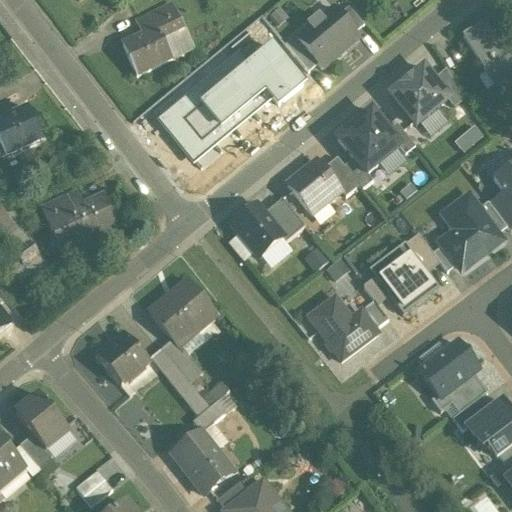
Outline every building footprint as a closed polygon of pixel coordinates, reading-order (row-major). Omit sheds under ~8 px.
[(183,32),(172,8),(142,23),(148,37),(158,33),(162,42),(183,32)] [(364,30),(348,11),(339,19),(354,37),(364,30)] [(318,21),(307,30),(309,33),(297,44),(317,69),(321,73),(358,42),(354,37),(339,19),(334,13),(321,24),(318,21)] [(511,70),(484,27),(462,41),(495,93),(511,82),(511,70)] [(148,37),(122,50),(137,80),(172,63),(162,42),(158,33),(148,37)] [(297,44),(294,41),(285,49),(308,77),(317,69),(297,44)] [(162,125),(194,163),(271,100),(279,109),(303,89),(272,52),(247,72),(239,61),(162,125)] [(423,73),(412,82),(411,81),(410,82),(411,83),(402,90),(401,89),(400,90),(401,91),(390,100),(415,131),(426,122),(427,123),(428,122),(427,121),(436,114),(437,115),(438,114),(437,113),(447,105),(448,104),(432,84),(423,73)] [(446,73),(432,84),(448,104),(447,105),(454,112),(465,103),(446,73)] [(1,125),(0,125),(0,149),(5,160),(41,144),(27,114),(1,125)] [(371,116),(358,127),(359,128),(351,135),(350,134),(337,144),(353,164),(366,179),(367,179),(399,153),(400,152),(387,136),(371,116)] [(415,152),(396,128),(387,136),(400,152),(399,153),(404,160),(415,152)] [(456,145),(465,156),(485,140),(476,128),(456,145)] [(343,171),(336,163),(323,174),(340,196),(345,202),(359,191),(343,171)] [(366,179),(353,164),(343,171),(359,191),(362,194),(373,186),(367,179),(366,179)] [(316,166),(287,190),(311,220),(340,196),(323,174),(316,166)] [(511,168),(492,183),(502,197),(503,198),(511,210),(511,168)] [(509,237),(511,234),(511,210),(503,198),(488,209),(507,233),(509,237)] [(72,199),(41,213),(52,237),(74,227),(69,218),(78,214),(72,199)] [(78,214),(69,218),(74,227),(83,247),(119,231),(105,201),(78,214)] [(456,271),(459,274),(485,255),(487,258),(502,247),(497,241),(478,215),(468,202),(443,222),(455,238),(440,249),(442,252),(456,271)] [(282,203),(264,219),(283,243),(282,243),(285,247),(304,232),(282,203)] [(488,208),(478,215),(497,241),(507,233),(488,208)] [(256,210),(232,231),(258,263),(282,243),(283,243),(264,219),(256,210)] [(51,269),(12,215),(0,223),(0,244),(29,285),(51,269)] [(406,250),(411,257),(427,278),(439,269),(432,259),(418,241),(406,250)] [(442,252),(432,259),(439,269),(446,278),(456,271),(442,252)] [(427,278),(411,257),(374,284),(388,303),(402,321),(438,294),(427,278)] [(218,321),(188,284),(148,317),(172,346),(177,352),(179,350),(191,341),(192,342),(218,321)] [(388,303),(374,284),(363,292),(374,306),(378,312),(388,303)] [(308,323),(341,368),(379,340),(366,323),(356,330),(335,303),(308,323)] [(378,312),(374,306),(365,313),(379,332),(388,326),(378,312)] [(0,339),(11,331),(0,315),(0,339)] [(128,341),(115,351),(111,348),(96,360),(122,391),(150,368),(128,341)] [(179,350),(177,352),(172,346),(162,354),(181,376),(193,367),(179,350)] [(480,378),(456,346),(414,377),(438,409),(474,382),(480,378)] [(181,376),(162,354),(151,363),(170,386),(181,376)] [(211,412),(181,376),(170,386),(200,421),(211,412)] [(486,399),(474,382),(438,409),(435,411),(448,428),(452,425),(481,403),(486,399)] [(70,436),(39,399),(16,419),(34,440),(47,456),(48,455),(70,436)] [(489,415),(481,403),(452,425),(460,437),(466,433),(489,415)] [(466,433),(482,455),(487,451),(496,463),(498,462),(511,451),(511,420),(501,406),(489,415),(466,433)] [(226,418),(217,407),(192,428),(203,437),(226,418)] [(233,476),(203,437),(175,459),(204,497),(233,476)] [(34,440),(21,450),(40,472),(53,461),(48,455),(47,456),(34,440)] [(0,492),(24,472),(0,443),(0,492)] [(511,451),(498,462),(505,472),(511,466),(511,451)] [(511,481),(511,466),(505,472),(489,484),(496,493),(506,486),(511,481)] [(99,474),(78,491),(93,509),(114,492),(99,474)] [(242,486),(219,503),(225,511),(229,511),(250,496),(242,486)] [(229,511),(284,511),(264,486),(250,496),(229,511)]
